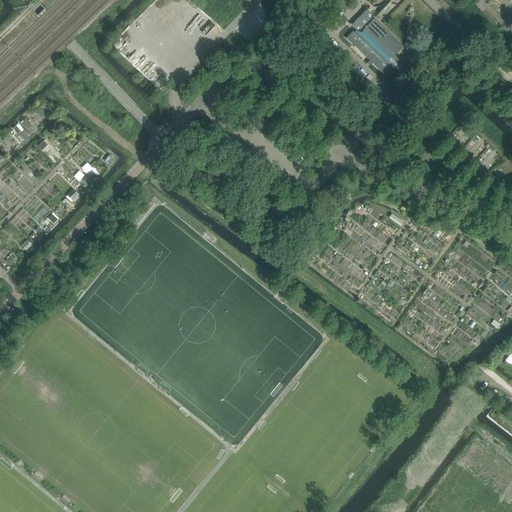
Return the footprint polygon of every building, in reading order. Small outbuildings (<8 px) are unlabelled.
[(353,32),(346,39),(353,45),(366,58),(369,60),(372,63),(382,74),(383,74),(384,73),(390,67),(388,65),(390,63),(399,72),(403,68),(397,62),(399,60),(394,55),(401,47),(384,30),(379,26),(375,22),(374,21),(373,20),(376,18),(367,9),(364,13),(352,25),(351,24),(350,25),(356,31),(354,33),(353,32)] [(24,119),(20,123),(25,129),(30,125),(24,119)] [(23,130),(18,134),(24,141),(29,136),(28,135),(26,134),(23,130)] [(110,155),(105,162),(110,166),(113,162),(114,160),(115,159),(110,155)] [(71,191),(67,196),(73,201),(77,197),(71,191)] [(59,209),(55,212),(59,217),(63,213),(59,209)] [(51,214),(47,218),(53,224),(57,220),(51,214)] [(392,214),(389,218),(400,226),(403,222),(392,214)] [(38,227),(35,230),(40,235),(43,232),(38,227)] [(27,240),(21,247),(26,251),(32,245),(27,240)] [(13,255),(6,261),(10,266),(17,259),(13,255)] [(494,320),(491,324),(497,329),(500,325),(494,320)]
